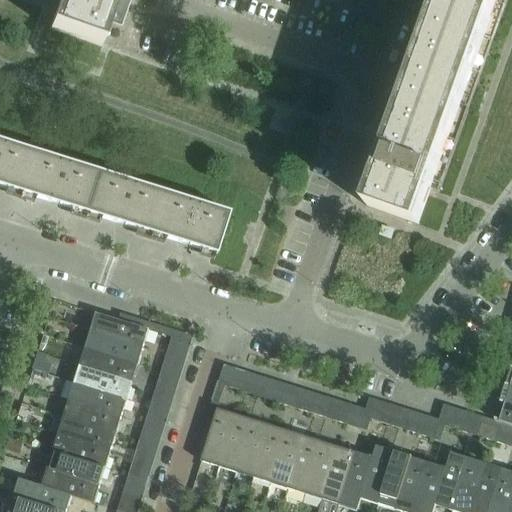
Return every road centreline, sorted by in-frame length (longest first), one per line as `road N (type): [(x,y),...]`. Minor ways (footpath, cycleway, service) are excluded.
road 1 (residential): [(286,331),(401,368),(511,228)]
road 2 (residential): [(286,331),(379,77)]
road 3 (residential): [(379,77),(157,0)]
road 4 (residential): [(9,243),(228,313)]
road 5 (residential): [(166,511),(228,313)]
